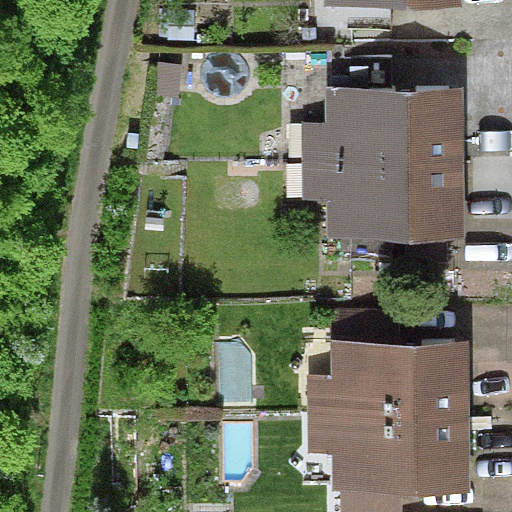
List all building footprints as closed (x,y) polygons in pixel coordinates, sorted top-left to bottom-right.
[(161,8),(161,39),(193,40),(194,9),(161,8)] [(157,93),(180,94),(182,64),(159,61),(157,93)] [(304,123),(305,162),(465,161),(464,89),(326,90),(326,123),(304,123)] [(465,161),(305,162),(305,200),(327,200),(327,239),(465,238),(465,161)] [(307,375),(308,414),(468,413),(468,341),(329,342),(330,375),(307,375)] [(468,413),(308,414),(308,452),(330,452),(331,491),(341,491),(404,491),(469,490),(468,413)] [(403,511),(404,491),(341,491),(340,511),(403,511)]
